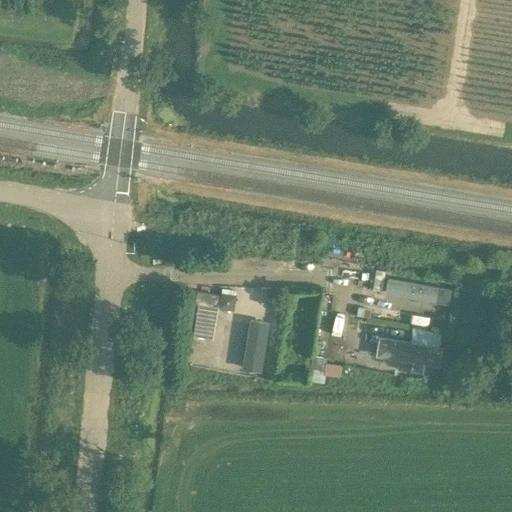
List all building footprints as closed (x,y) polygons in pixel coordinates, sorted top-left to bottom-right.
[(384,276),(372,274),(369,296),(381,298),(384,276)] [(445,302),(447,288),(402,281),(400,296),(445,302)] [(404,312),(403,321),(425,322),(425,313),(404,312)] [(208,316),(193,314),(184,366),(200,369),(208,316)] [(444,327),(446,317),(437,316),(436,326),(444,327)] [(268,323),(251,320),(243,368),(260,370),(268,323)] [(380,356),(440,367),(444,345),(385,334),(380,356)] [(314,355),(313,359),(311,371),(343,376),(345,364),(325,361),(326,357),(314,355)]
